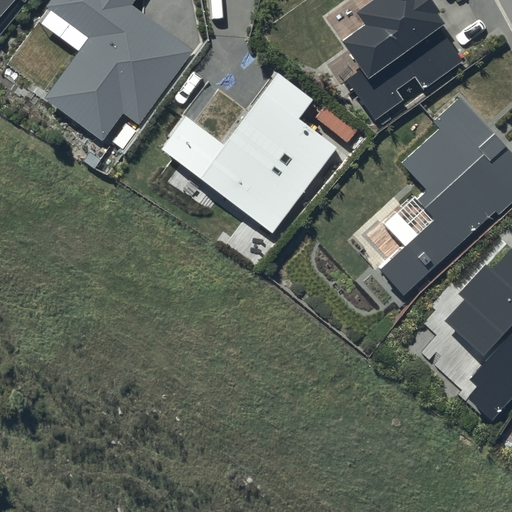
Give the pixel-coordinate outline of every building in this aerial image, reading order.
[(0,0),(0,10),(8,0),(0,0)] [(51,0),(43,12),(85,42),(66,69),(42,103),(102,145),(121,117),(138,129),(191,52),(128,8),(133,0),(51,0)] [(440,22),(433,13),(436,11),(427,0),(368,0),(351,13),(359,25),(336,42),(355,66),(342,76),(372,116),(402,94),(394,84),(409,73),(420,87),(461,57),(437,25),(440,22)] [(222,150),(219,148),(247,110),(207,82),(180,120),(182,122),(157,156),(271,239),(334,152),(297,126),(312,105),(311,104),(275,78),(222,150)] [(511,203),(511,158),(458,101),(430,127),(435,132),(397,168),(423,196),(414,205),(431,223),(376,274),(401,300),(493,214),(497,218),(511,203)] [(511,250),(491,273),(484,267),(455,298),(462,304),(438,329),(475,364),(457,383),(465,391),(455,402),(483,428),(511,396),(511,250)]
